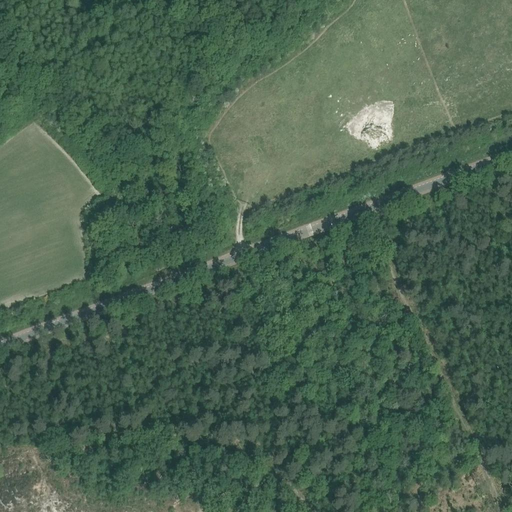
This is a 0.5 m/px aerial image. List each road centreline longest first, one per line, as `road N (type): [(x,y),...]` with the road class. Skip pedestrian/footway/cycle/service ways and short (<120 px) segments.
road 1 (unclassified): [(0,346),(511,155)]
road 2 (track): [(502,511),(369,208)]
